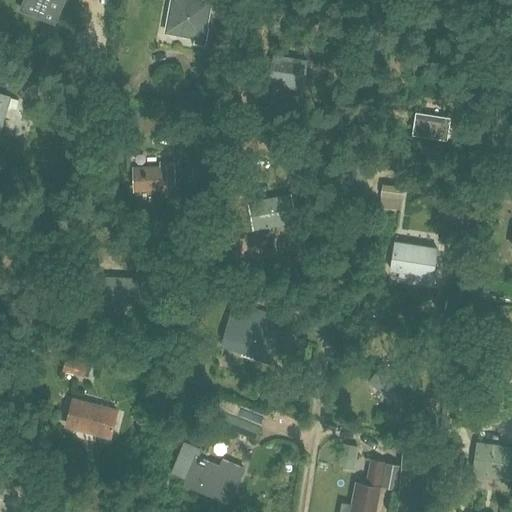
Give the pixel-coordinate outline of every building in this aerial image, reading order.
[(24,0),(21,8),(54,22),(63,1),(61,0),(24,0)] [(201,0),(172,0),(169,21),(180,23),(178,34),(191,36),(191,37),(195,38),(193,44),(206,46),(209,27),(206,26),(210,1),(201,0)] [(244,19),(242,30),(261,33),(263,22),(244,19)] [(274,56),(270,84),(302,89),(306,61),(274,56)] [(483,84),(466,96),(471,104),(489,92),(483,84)] [(0,128),(1,129),(3,123),(7,107),(16,109),(18,100),(10,98),(10,97),(0,93),(0,128)] [(416,112),(413,134),(422,136),(422,133),(439,135),(438,138),(447,139),(451,118),(442,116),(441,117),(425,115),(425,114),(416,112)] [(203,129),(201,140),(221,143),(223,132),(203,129)] [(160,167),(134,168),(135,190),(175,188),(174,162),(160,163),(160,167)] [(511,182),(508,181),(502,195),(511,198),(511,182)] [(383,184),(381,196),(403,199),(404,188),(383,184)] [(291,195),(249,203),(254,228),(267,226),(267,228),(269,227),(268,225),(296,220),(291,195)] [(395,242),(391,269),(393,270),(393,273),(398,273),(399,271),(400,271),(399,276),(416,278),(432,280),(432,281),(432,280),(437,248),(421,246),(420,246),(404,244),(404,243),(395,242)] [(106,278),(105,302),(148,304),(148,299),(156,300),(156,288),(148,287),(149,280),(106,278)] [(234,303),(222,346),(233,349),(233,348),(243,350),(241,355),(257,360),(258,358),(270,361),(278,332),(250,324),(254,309),(234,303)] [(388,307),(385,319),(401,324),(405,313),(388,307)] [(511,331),(504,328),(494,352),(511,359),(511,369),(511,371),(511,370),(511,331)] [(68,358),(65,370),(89,377),(92,365),(68,358)] [(381,367),(371,379),(397,402),(408,389),(381,367)] [(187,370),(184,381),(203,387),(207,375),(187,370)] [(74,399),(67,424),(74,426),(74,428),(110,438),(117,411),(74,399)] [(222,410),(217,423),(256,439),(261,427),(222,410)] [(210,438),(205,456),(221,460),(226,443),(210,438)] [(185,444),(172,474),(187,480),(185,483),(223,499),(227,489),(233,492),(244,468),(223,459),(221,466),(198,457),(201,450),(185,444)] [(511,448),(478,444),(474,473),(510,478),(511,460),(511,448)] [(403,449),(398,511),(406,511),(425,511),(430,451),(403,449)] [(342,503),(340,511),(375,511),(380,493),(381,487),(386,462),(373,460),(368,484),(356,482),(351,505),(342,503)]
